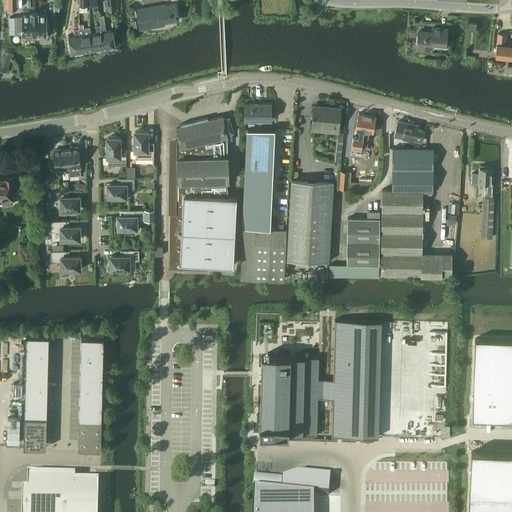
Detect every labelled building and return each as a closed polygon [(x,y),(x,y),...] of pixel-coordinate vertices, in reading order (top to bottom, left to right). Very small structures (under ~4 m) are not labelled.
[(3,0),(4,9),(8,9),(16,9),(16,0),(3,0)] [(175,5),(164,6),(164,7),(151,9),(151,7),(136,9),(140,29),(154,27),(154,24),(163,22),(163,23),(178,20),(175,5)] [(22,16),(14,16),(15,34),(22,34),(22,36),(25,36),(25,39),(35,39),(34,12),(30,12),(30,14),(22,14),(22,16)] [(38,12),(34,12),(35,39),(44,38),(44,36),(46,36),(46,34),(54,34),(54,16),(46,16),(46,14),(38,14),(38,12)] [(100,25),(103,47),(106,46),(107,48),(114,47),(114,45),(112,30),(105,31),(104,24),(100,25)] [(78,26),(78,28),(82,50),(85,50),(85,52),(93,50),(90,33),(89,27),(83,28),(83,25),(78,25),(78,26)] [(100,47),(103,47),(100,25),(95,26),(96,32),(90,33),(93,50),(100,49),(100,47)] [(444,44),(446,28),(432,27),(431,32),(417,31),(416,48),(430,49),(430,43),(444,44)] [(78,51),(82,50),(78,28),(73,29),(75,36),(68,37),(70,52),(71,52),(71,54),(78,53),(78,51)] [(511,57),(511,45),(505,45),(506,34),(497,33),(495,56),(511,57)] [(3,51),(1,61),(9,63),(11,53),(3,51)] [(244,104),(244,119),(271,119),(271,103),(244,104)] [(338,130),(340,109),(313,106),(312,125),(335,127),(335,130),(338,130)] [(351,149),(361,151),(364,132),(369,132),(369,131),(373,132),(375,116),(358,113),(355,129),(359,130),(358,137),(353,136),(351,149)] [(222,116),(176,127),(180,142),(174,143),(179,176),(172,177),(175,210),(171,211),(171,213),(168,269),(208,271),(208,262),(233,263),(236,196),(227,197),(227,180),(228,180),(228,155),(227,155),(226,136),(227,136),(226,134),(232,132),(229,117),(223,119),(222,116)] [(424,130),(411,127),(412,124),(398,120),(395,135),(396,135),(421,141),(424,130)] [(247,130),(240,277),(284,279),(286,229),(263,228),(268,129),(247,130)] [(133,139),(133,141),(133,143),(134,143),(134,151),(135,151),(135,159),(154,158),(153,142),(153,145),(148,145),(147,131),(144,131),(142,130),(140,130),(138,131),(134,131),(134,137),(133,137),(133,139)] [(107,157),(107,165),(126,165),(126,149),(125,149),(125,151),(120,151),(120,138),(116,138),(116,137),(114,136),(112,136),(110,137),(110,138),(106,138),(106,144),(105,146),(105,148),(106,150),(107,157)] [(343,138),(336,138),(334,161),(340,161),(343,138)] [(70,149),(66,149),(68,169),(69,169),(69,173),(81,171),(78,147),(70,148),(70,149)] [(382,189),(380,274),(451,275),(451,253),(422,253),(423,191),(432,191),(433,148),(395,147),(392,147),(392,168),(392,189),(382,189)] [(61,149),(54,150),(55,165),(50,166),(51,178),(57,177),(56,170),(68,169),(66,149),(61,150),(61,149)] [(479,173),(472,173),(471,182),(484,183),(484,195),(491,195),(491,188),(493,188),(493,183),(490,183),(491,167),(487,167),(487,165),(480,165),(479,167),(479,173)] [(339,187),(347,188),(348,171),(340,170),(339,187)] [(15,185),(15,177),(2,177),(2,179),(0,178),(0,198),(3,199),(3,204),(11,204),(11,185),(15,185)] [(126,197),(126,189),(134,188),(134,177),(118,178),(120,178),(120,184),(107,184),(107,187),(106,187),(105,189),(105,191),(106,193),(107,193),(107,197),(113,197),(113,198),(115,198),(117,198),(119,198),(119,197),(126,197)] [(333,182),(291,180),(287,258),(328,261),(333,182)] [(71,211),(73,210),(73,209),(79,209),(79,206),(80,206),(80,203),(80,202),(80,200),(79,200),(79,196),(65,196),(65,190),(52,190),(50,190),(50,201),(60,201),(60,209),(67,209),(67,210),(69,211),(71,211)] [(493,197),(482,197),(480,237),(492,238),(493,197)] [(154,220),(154,209),(128,209),(128,210),(131,210),(131,215),(117,216),(117,219),(116,219),(116,221),(116,223),(116,225),(117,225),(117,229),(123,229),(123,230),(125,230),(127,230),(129,230),(129,229),(136,229),(136,221),(144,220),(154,220)] [(347,217),(346,264),(379,265),(379,218),(380,211),(367,211),(367,218),(347,217)] [(79,239),(79,236),(80,236),(81,233),(81,232),(80,230),(79,230),(79,226),(66,226),(65,220),(68,220),(50,220),(50,231),(60,232),(60,239),(67,239),(67,240),(70,241),(71,241),(74,240),(74,239),(79,239)] [(120,250),(123,250),(123,255),(109,256),(109,259),(108,261),(108,263),(109,265),(110,265),(110,269),(115,269),(115,270),(117,270),(119,270),(121,270),(121,269),(129,269),(129,268),(135,268),(135,261),(139,261),(138,249),(120,250)] [(80,266),(81,263),(81,262),(80,260),(79,260),(79,256),(66,256),(66,251),(68,251),(68,250),(50,250),(50,261),(60,262),(60,269),(68,269),(68,270),(70,271),(72,271),(74,270),(74,269),(80,269),(80,266)] [(259,424),(259,434),(316,436),(317,398),(333,398),(332,436),(379,436),(381,320),(335,319),(333,380),(317,380),(318,357),(261,356),(261,360),(264,360),(264,370),(261,370),(261,378),(263,378),(263,424),(259,424)] [(24,437),(24,447),(45,448),(46,438),(48,337),(27,337),(24,437)] [(78,439),(78,449),(100,449),(101,439),(103,338),(81,337),(78,439)] [(511,339),(495,340),(495,414),(511,413),(511,339)] [(443,417),(442,433),(452,433),(452,417),(443,417)] [(511,511),(511,448),(499,449),(498,511),(511,511)] [(295,484),(281,483),(281,490),(329,495),(330,476),(297,472),(295,484)] [(27,489),(22,489),(21,511),(97,511),(98,482),(75,481),(75,476),(27,475),(27,489)] [(311,511),(311,495),(251,489),(251,511),(311,511)]
